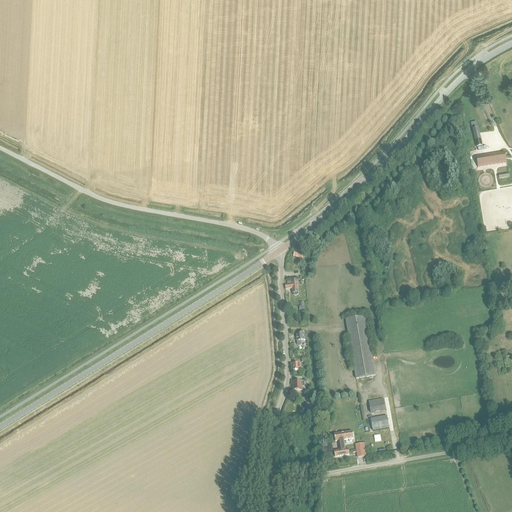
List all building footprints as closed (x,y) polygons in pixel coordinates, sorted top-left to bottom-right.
[(472,129),(477,147),(483,146),(478,128),(472,129)] [(476,157),(478,167),(507,163),(505,152),(476,157)] [(295,251),(293,257),(302,259),(304,253),(295,251)] [(286,290),(292,289),(292,294),(293,294),(293,295),(295,296),(297,296),(298,294),(298,293),(299,293),(298,281),(287,282),(287,285),(285,285),(286,290)] [(346,320),(356,379),(376,376),(366,316),(346,320)] [(297,345),(298,346),(301,346),(301,345),(301,341),(305,341),(304,332),(301,332),(301,334),(296,334),(297,341),(297,345)] [(304,387),(304,381),(293,381),(293,390),(297,390),(297,391),(302,391),(302,387),(304,387)] [(369,402),(371,413),(386,411),(384,399),(369,402)] [(371,419),(373,432),(389,429),(387,416),(371,419)] [(369,442),(403,437),(401,428),(368,433),(369,442)] [(345,440),(353,439),(352,432),(334,434),(335,442),(339,441),(340,450),(334,451),(335,457),(349,455),(349,449),(346,449),(345,440)] [(404,438),(369,441),(371,452),(406,449),(404,438)] [(355,445),(358,458),(367,456),(365,443),(355,445)]
